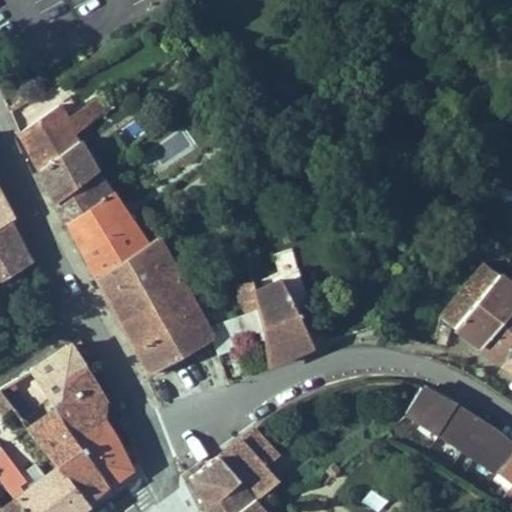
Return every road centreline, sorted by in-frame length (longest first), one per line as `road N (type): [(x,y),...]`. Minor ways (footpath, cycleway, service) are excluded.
road 1 (tertiary): [(511,411),(388,358),(331,361),(286,374),(153,440)]
road 2 (tertiary): [(0,152),(82,313)]
road 3 (tertiary): [(82,313),(153,440)]
